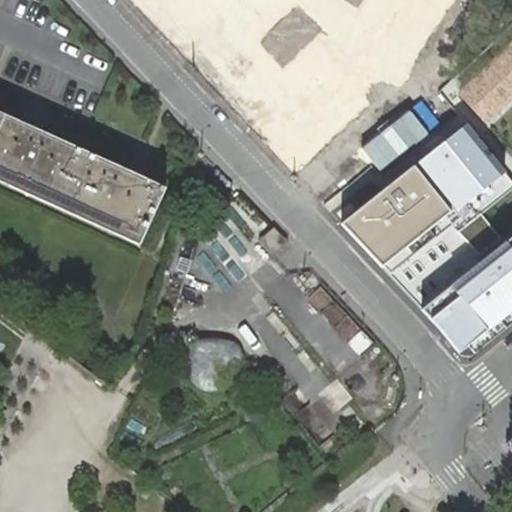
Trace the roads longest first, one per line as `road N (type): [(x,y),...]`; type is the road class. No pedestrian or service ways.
road 1 (residential): [(282,203),(93,0)]
road 2 (residential): [(467,403),(282,203)]
road 3 (residential): [(282,203),(423,98)]
